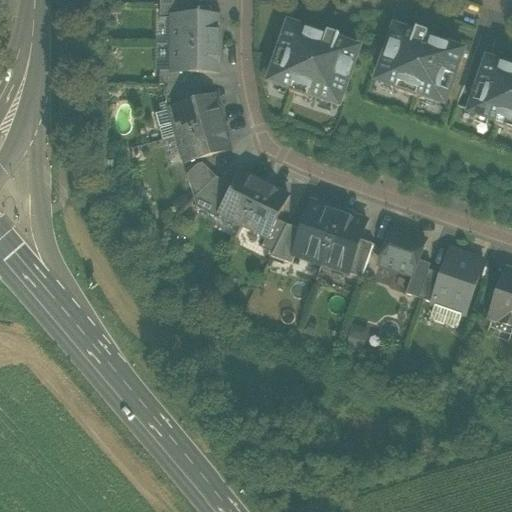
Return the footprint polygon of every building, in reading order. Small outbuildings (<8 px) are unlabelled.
[(158,20),(170,20),(170,18),(190,18),(190,6),(158,7),(158,20)] [(170,20),(170,46),(216,46),(216,18),(190,18),(170,18),(170,20)] [(310,97),(339,107),(358,50),(338,44),(340,39),(328,35),(327,40),(290,27),(271,84),(291,91),(290,95),(309,101),(310,97)] [(419,97),(444,106),(462,53),(427,40),(428,36),(417,31),(415,36),(396,30),(378,83),(396,89),(395,93),(417,101),(419,97)] [(216,74),(216,46),(170,46),(170,73),(170,74),(190,74),(216,74)] [(511,69),(489,62),(470,115),(496,124),(495,127),(511,133),(511,69)] [(158,87),(162,87),(190,86),(190,74),(170,74),(170,73),(158,73),(158,87)] [(198,86),(190,86),(162,87),(162,96),(167,113),(168,112),(168,111),(202,101),(198,86)] [(168,111),(168,112),(172,126),(175,138),(220,125),(212,98),(202,101),(168,111)] [(157,130),(172,126),(168,112),(167,113),(153,116),(157,130)] [(227,152),(220,125),(175,138),(183,165),(227,152)] [(185,176),(192,200),(214,179),(200,165),(195,166),(185,176)] [(219,215),(243,227),(263,186),(238,173),(231,187),(218,214),(219,215)] [(231,187),(214,179),(192,200),(194,210),(216,220),(219,215),(218,214),(231,187)] [(288,198),(263,186),(243,227),(267,239),(268,239),(277,221),(288,198)] [(312,204),(303,232),(294,257),(295,257),(322,267),(340,214),(312,204)] [(322,267),(349,276),(360,242),(367,223),(340,214),(322,267)] [(261,249),(273,255),(288,227),(277,221),(268,239),(267,239),(261,249)] [(303,232),(288,227),(273,255),(272,259),(292,266),(295,257),(294,257),(303,232)] [(413,277),(414,278),(419,262),(426,243),(391,232),(380,266),(413,277)] [(349,276),(362,281),(374,247),(360,242),(349,276)] [(432,305),(466,316),(484,263),(450,252),(442,276),(432,305)] [(406,296),(419,300),(428,272),(430,266),(419,262),(414,278),(413,277),(406,296)] [(442,276),(428,272),(419,300),(432,305),(442,276)] [(511,328),(511,273),(507,272),(490,321),(511,328)]
